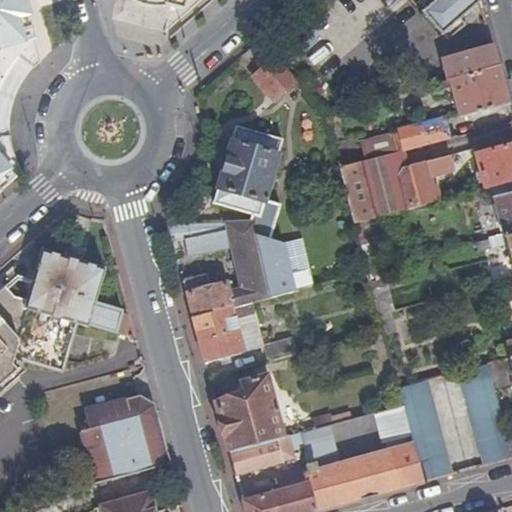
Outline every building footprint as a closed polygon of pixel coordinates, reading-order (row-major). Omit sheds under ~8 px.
[(0,0),(0,190),(15,177),(0,159),(0,48),(35,40),(24,0),(0,0)] [(479,1),(479,0),(434,0),(423,11),(443,33),(479,1)] [(447,74),(436,77),(436,82),(448,79),(497,66),(491,46),(443,59),(447,74)] [(273,105),(295,83),(271,61),(249,81),(273,105)] [(460,122),(508,109),(503,90),(497,66),(448,79),(460,122)] [(396,132),(401,154),(454,140),(452,132),(445,134),(441,120),(396,132)] [(280,140),(235,127),(218,189),(265,203),(265,200),(280,140)] [(360,145),(338,150),(342,164),(364,159),(360,145)] [(511,150),(511,148),(475,157),(484,191),(511,183),(511,150)] [(376,220),(416,209),(406,169),(401,154),(339,170),(354,226),(376,220)] [(452,173),(448,158),(406,169),(416,209),(439,203),(432,177),(452,173)] [(213,205),(251,216),(249,225),(268,298),(277,296),(315,286),(303,239),(282,244),(270,240),(280,205),(265,200),(265,203),(218,189),(213,205)] [(489,216),(495,215),(502,238),(511,235),(511,194),(492,200),(493,208),(488,209),(489,216)] [(367,273),(378,270),(369,236),(380,233),(376,220),(354,226),(355,227),(367,273)] [(182,285),(191,318),(231,308),(268,298),(249,225),(168,235),(175,259),(178,259),(177,248),(186,247),(190,260),(230,251),(243,297),(234,300),(231,287),(210,293),(206,278),(182,285)] [(511,235),(502,238),(474,245),(477,256),(506,248),(511,269),(511,235)] [(86,327),(114,336),(121,312),(93,304),(103,270),(81,263),(83,256),(66,251),(64,258),(40,251),(26,300),(16,297),(5,286),(0,290),(0,351),(9,362),(12,358),(60,373),(74,327),(85,330),(86,327)] [(379,317),(389,314),(378,270),(367,273),(379,317)] [(202,361),(243,350),(231,308),(191,318),(200,352),(202,361)] [(399,390),(410,387),(389,314),(379,317),(399,390)] [(289,337),(261,344),(266,362),(293,354),(289,337)] [(503,362),(511,360),(511,359),(511,344),(507,346),(507,350),(501,352),(503,362)] [(0,382),(16,369),(9,362),(0,351),(0,382)] [(503,362),(489,366),(495,390),(510,386),(503,362)] [(489,366),(459,374),(485,466),(511,458),(511,456),(509,443),(495,390),(489,366)] [(244,395),(214,403),(216,410),(228,452),(282,438),(265,377),(241,384),(244,395)] [(410,387),(399,390),(403,405),(411,436),(413,445),(424,483),(452,475),(427,382),(410,387)] [(80,432),(93,485),(170,464),(155,408),(154,406),(139,398),(84,412),(89,430),(80,432)] [(403,405),(374,413),(383,444),(411,436),(403,405)] [(311,419),(314,429),(329,425),(332,424),(329,415),(311,419)] [(365,457),(349,461),(317,470),(315,462),(337,456),(329,425),(314,429),(288,436),(294,458),(305,456),(307,464),(308,471),(303,473),(305,482),(240,500),(243,511),(316,511),(359,500),(375,496),(389,492),(424,483),(413,445),(394,451),(394,449),(378,453),(365,457)] [(282,438),(228,452),(234,474),(294,458),(288,436),(282,438)] [(154,511),(150,494),(100,507),(101,511),(154,511)] [(1,511),(59,511),(55,495),(1,510),(1,511)]
